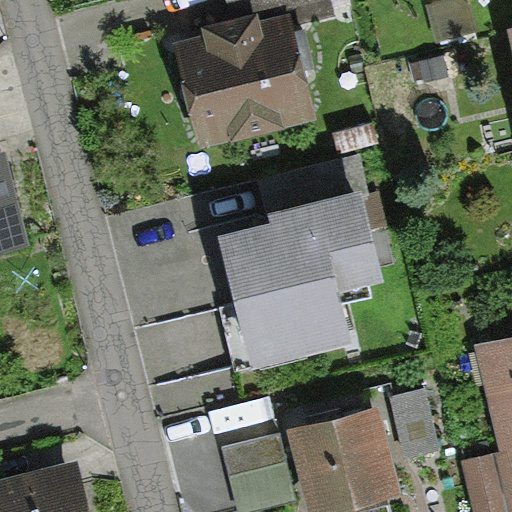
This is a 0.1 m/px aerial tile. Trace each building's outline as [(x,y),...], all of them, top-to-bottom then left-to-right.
[(225,0),(231,19),(259,12),(264,35),(306,25),(335,18),(330,0),(225,0)] [(200,147),(318,118),(305,71),(315,67),(306,25),(264,35),(259,12),(231,19),(201,27),(203,36),(171,44),(200,147)] [(0,154),(0,255),(32,247),(6,153),(0,154)] [(259,178),(268,214),(361,192),(362,197),(370,195),(370,193),(360,153),(259,178)] [(362,197),(370,230),(387,226),(378,191),(370,193),(370,195),(362,197)] [(220,236),(253,368),(353,345),(340,291),(382,281),(370,230),(362,197),(361,192),(268,214),(270,223),(220,236)] [(511,335),(476,343),(501,451),(511,448),(511,335)] [(440,449),(425,388),(391,396),(405,457),(440,449)] [(378,407),(288,430),(309,511),(336,511),(403,496),(378,407)] [(252,511),(297,500),(280,433),(223,447),(239,511),(252,511)] [(511,511),(511,448),(501,451),(461,461),(474,511),(511,511)] [(90,511),(78,460),(0,479),(0,511),(90,511)]
